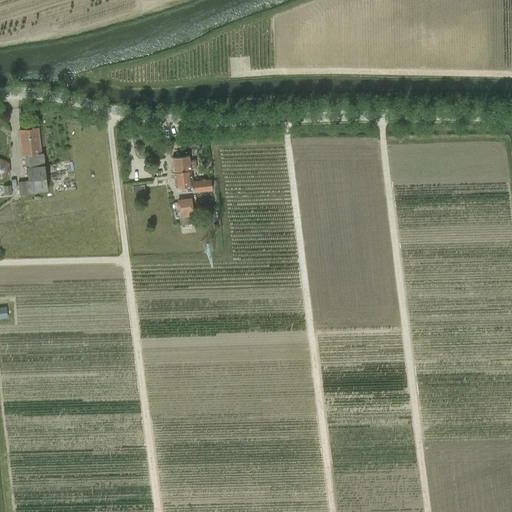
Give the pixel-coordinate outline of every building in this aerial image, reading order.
[(43,152),(41,152),(38,127),(19,129),(22,154),(25,154),(26,166),(28,180),(18,181),(19,193),(30,192),(30,193),(48,190),(45,164),(43,152)] [(190,169),(196,168),(195,160),(189,161),(189,155),(172,157),(175,187),(192,185),(193,193),(211,190),(210,179),(192,181),(190,169)] [(9,162),(0,157),(0,178),(2,179),(10,173),(9,162)] [(12,193),(11,185),(3,185),(4,194),(12,193)] [(177,200),(179,211),(179,219),(180,225),(195,224),(194,215),(194,216),(193,203),(191,203),(191,198),(177,200)] [(202,220),(215,219),(214,211),(202,212),(202,220)]
